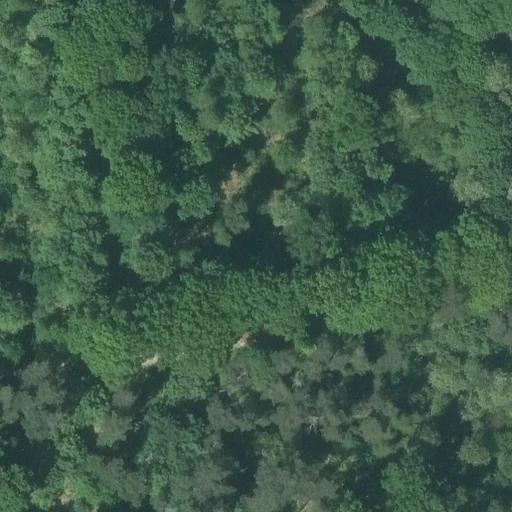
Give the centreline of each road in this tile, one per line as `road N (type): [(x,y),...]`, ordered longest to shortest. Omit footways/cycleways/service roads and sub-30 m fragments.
road 1 (track): [(0,372),(238,350),(511,269)]
road 2 (track): [(476,0),(511,170)]
